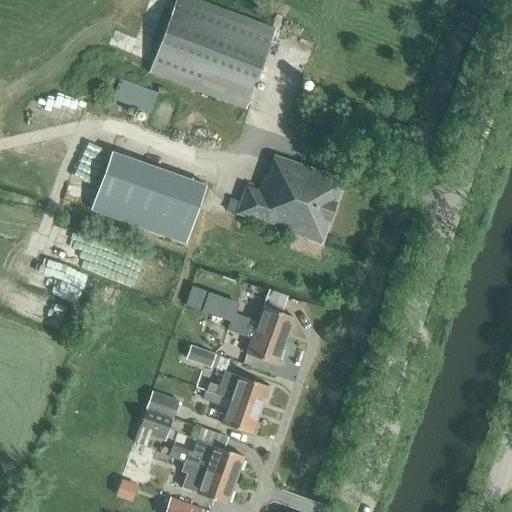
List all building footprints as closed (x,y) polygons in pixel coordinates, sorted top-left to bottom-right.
[(178,0),(151,74),(248,110),(277,30),(195,0),(178,0)] [(157,95),(119,81),(112,100),(151,113),(157,95)] [(92,166),(105,170),(115,132),(102,128),(92,166)] [(145,228),(144,231),(183,244),(205,181),(113,149),(93,211),(145,228)] [(226,211),(323,244),(345,180),(274,156),(269,173),(264,172),(258,189),(246,186),(240,202),(231,199),(226,211)] [(106,294),(113,280),(100,274),(94,288),(106,294)] [(25,281),(17,301),(65,319),(72,299),(25,281)] [(236,304),(208,294),(202,312),(230,322),(232,317),(233,313),(236,304)] [(256,322),(241,316),(240,320),(233,317),(232,317),(230,322),(286,342),(295,318),(262,306),(256,322)] [(244,354),(277,366),(286,342),(230,322),(227,330),(250,338),(244,354)] [(186,359),(211,368),(215,356),(190,347),(186,359)] [(204,391),(261,412),(269,387),(238,375),(226,371),(219,385),(208,381),(204,391)] [(220,423),(253,436),(261,412),(204,391),(201,400),(225,409),(220,423)] [(146,410),(173,419),(179,402),(153,392),(146,410)] [(139,431),(165,441),(173,419),(146,410),(139,431)] [(235,480),(243,456),(197,439),(193,452),(187,450),(186,452),(173,446),(169,457),(182,462),(235,480)] [(126,466),(141,472),(149,450),(134,445),(126,466)] [(197,493),(226,505),(235,480),(182,462),(180,470),(202,479),(197,493)] [(165,511),(189,511),(192,505),(170,497),(165,511)]
